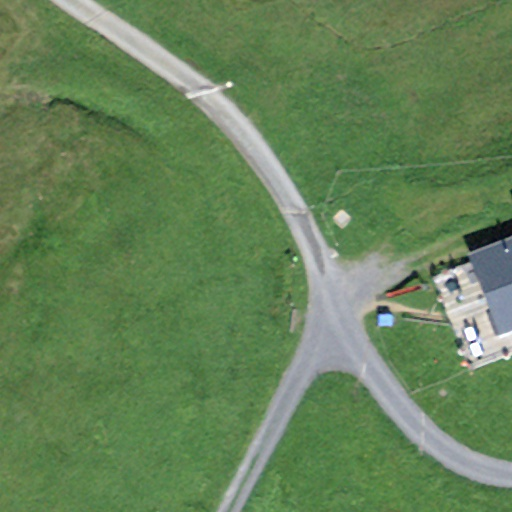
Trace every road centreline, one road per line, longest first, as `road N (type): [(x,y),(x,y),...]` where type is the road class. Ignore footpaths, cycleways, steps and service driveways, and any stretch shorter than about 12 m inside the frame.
road 1 (track): [(331,332),(328,289),(303,229),(239,130),(73,0)]
road 2 (track): [(511,474),(447,450),(331,332)]
road 3 (track): [(331,332),(297,373),(233,511)]
